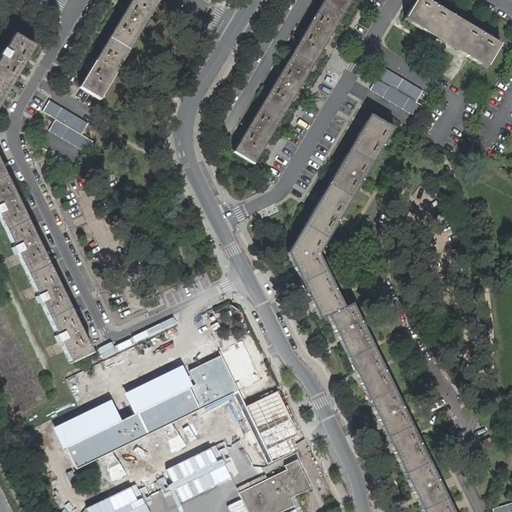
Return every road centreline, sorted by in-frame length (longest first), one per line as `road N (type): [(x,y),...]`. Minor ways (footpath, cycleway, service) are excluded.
road 1 (residential): [(77,8),(13,134),(104,331),(124,335),(247,275)]
road 2 (residential): [(247,275),(290,359),(313,385),(364,511)]
road 3 (residential): [(368,46),(283,190),(220,223)]
road 4 (residential): [(236,29),(184,125),(189,163),(220,223)]
